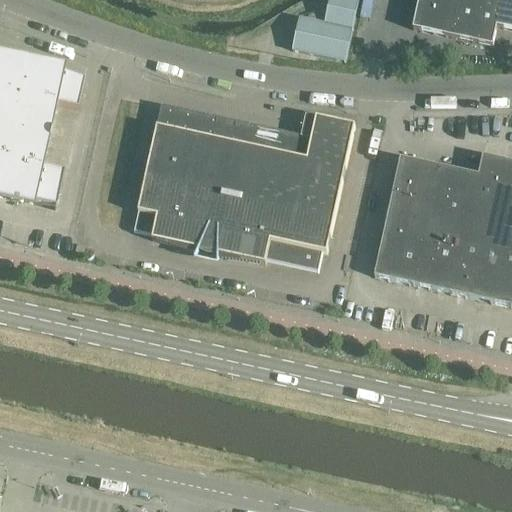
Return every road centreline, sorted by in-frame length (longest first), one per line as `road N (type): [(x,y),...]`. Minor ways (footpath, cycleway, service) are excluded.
road 1 (unclassified): [(511,90),(262,82),(10,0)]
road 2 (unknown): [(511,334),(374,299),(349,277),(387,0)]
road 3 (secondary): [(394,401),(0,311)]
road 4 (unclassified): [(299,511),(0,442)]
road 5 (unknown): [(0,218),(47,229),(69,215),(104,31)]
road 6 (secondary): [(394,401),(511,429)]
